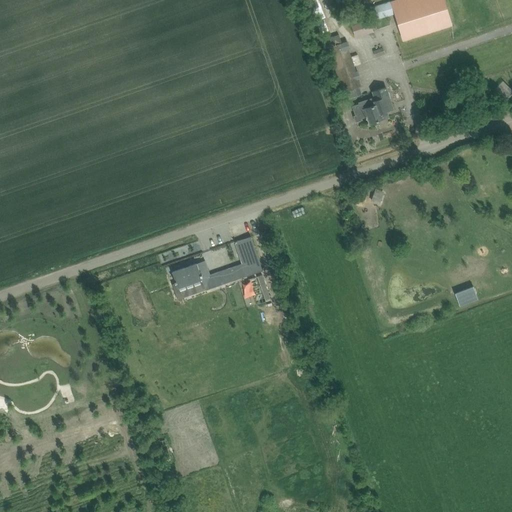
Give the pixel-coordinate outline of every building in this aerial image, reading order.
[(343,0),(336,0),(340,12),(347,9),(343,0)] [(443,0),(392,0),(391,1),(404,39),(452,23),(443,0)] [(365,9),(369,20),(370,22),(395,14),(391,1),(365,9)] [(330,48),(343,44),(339,34),(324,40),(327,49),(330,48)] [(344,43),(343,44),(330,48),(345,92),(362,86),(348,48),(346,49),(344,43)] [(373,51),(376,57),(385,53),(383,47),(373,51)] [(386,111),(393,108),(386,87),(373,91),(375,98),(352,106),(355,115),(354,116),(356,122),(362,120),(362,118),(368,116),(370,123),(389,117),(386,111)] [(453,100),(461,101),(464,101),(465,92),(454,90),(453,100)] [(435,106),(438,113),(444,111),(442,104),(435,106)] [(380,204),(383,196),(374,192),(371,200),(380,204)] [(247,276),(263,270),(259,260),(257,254),(254,245),(251,236),(236,241),(235,242),(238,251),(242,264),(247,276)] [(240,278),(236,266),(210,275),(205,260),(172,272),(181,298),(240,278)] [(266,302),(258,276),(248,279),(257,305),(266,302)] [(473,286),(455,293),(460,306),(478,299),(473,286)]
